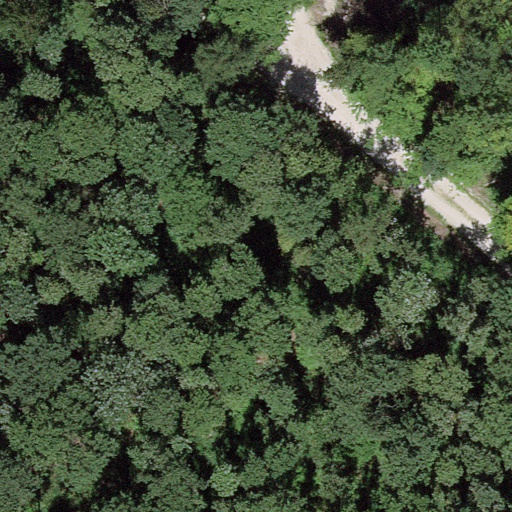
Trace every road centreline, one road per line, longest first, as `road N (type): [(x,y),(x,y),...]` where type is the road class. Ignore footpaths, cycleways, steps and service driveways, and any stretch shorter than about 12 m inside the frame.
road 1 (track): [(511,270),(338,113),(190,0)]
road 2 (track): [(338,113),(280,0)]
